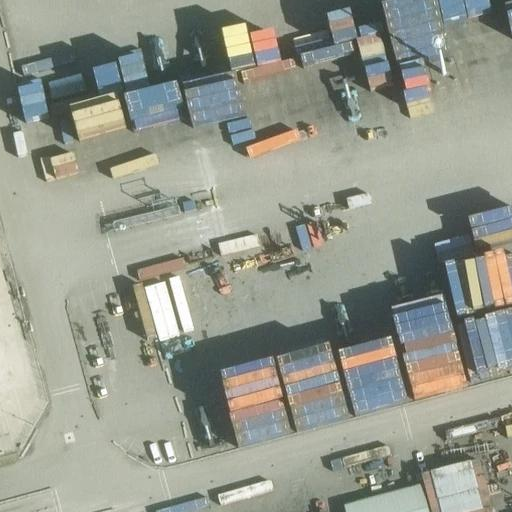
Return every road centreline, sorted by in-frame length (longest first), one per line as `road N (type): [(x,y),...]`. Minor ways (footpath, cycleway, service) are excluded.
road 1 (unknown): [(354,181),(294,265),(91,462)]
road 2 (unknown): [(39,266),(354,181)]
road 3 (unknown): [(361,0),(377,95),(354,181)]
road 4 (unknown): [(354,181),(511,191)]
